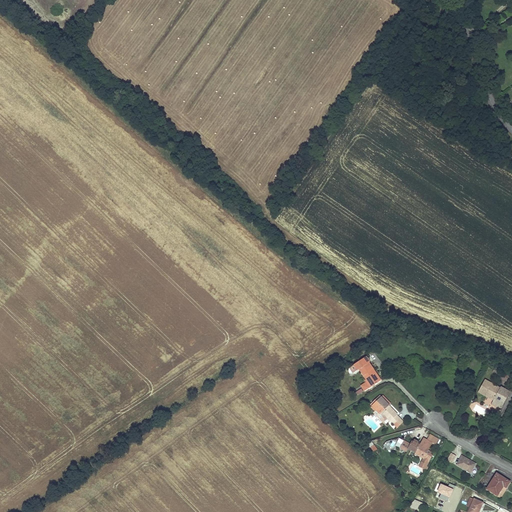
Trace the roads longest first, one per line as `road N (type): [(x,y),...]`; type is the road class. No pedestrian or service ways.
road 1 (residential): [(374,358),(450,436),(511,469)]
road 2 (tertiary): [(511,129),(491,102),(464,27),(436,0)]
